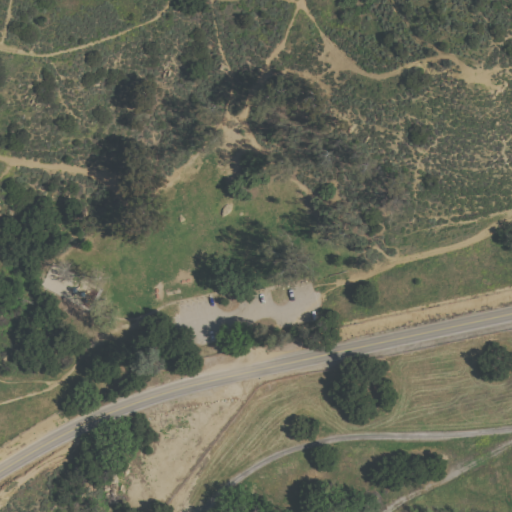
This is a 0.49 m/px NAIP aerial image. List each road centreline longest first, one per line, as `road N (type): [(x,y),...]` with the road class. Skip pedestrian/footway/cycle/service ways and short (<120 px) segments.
road 1 (secondary): [(0,469),(135,400),(511,311)]
road 2 (track): [(511,427),(352,437),(289,450),(241,476),(201,511)]
road 3 (track): [(511,441),(384,511)]
